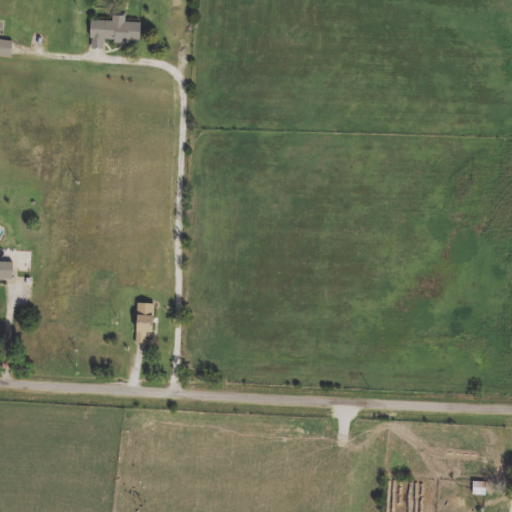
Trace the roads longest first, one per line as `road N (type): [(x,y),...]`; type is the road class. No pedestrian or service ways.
road 1 (residential): [(511,410),(0,381)]
road 2 (residential): [(178,392),(183,74),(151,56),(20,50)]
